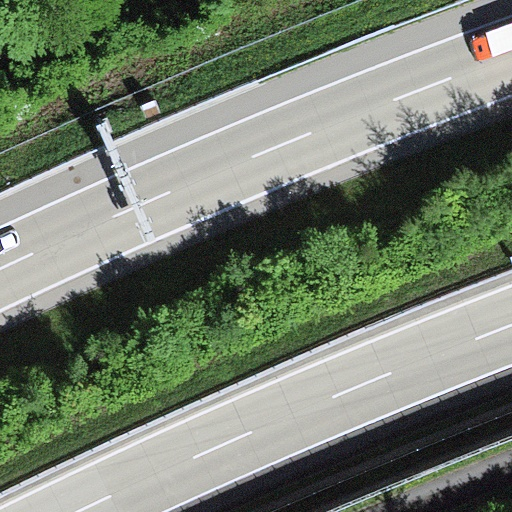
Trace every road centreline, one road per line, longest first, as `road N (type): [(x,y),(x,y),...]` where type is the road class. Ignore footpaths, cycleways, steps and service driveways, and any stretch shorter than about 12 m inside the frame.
road 1 (motorway): [(511,55),(162,194),(0,269)]
road 2 (motorway): [(82,511),(511,327)]
